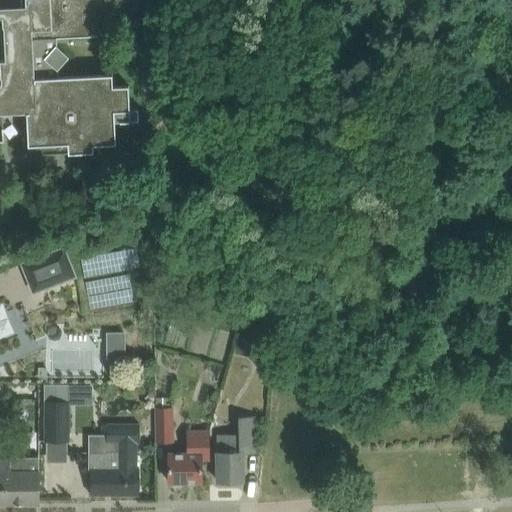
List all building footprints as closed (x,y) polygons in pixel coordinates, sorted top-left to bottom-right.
[(57,45),(57,38),(111,35),(110,23),(126,22),(125,9),(140,8),(140,0),(20,0),(20,5),(0,5),(0,139),(4,140),(2,113),(26,112),(28,145),(68,143),(69,153),(94,152),(93,144),(116,143),(115,120),(138,119),(138,108),(130,108),(128,85),(113,85),(113,73),(59,76),(58,67),(69,56),(57,45)] [(66,247),(22,262),(33,292),(76,276),(66,247)] [(85,253),(90,306),(138,300),(134,267),(139,266),(137,247),(85,253)] [(126,331),(107,331),(107,359),(126,359),(126,331)] [(104,353),(104,336),(93,336),(94,353),(104,353)] [(239,336),(236,349),(253,353),(256,340),(239,336)] [(39,378),(48,378),(48,367),(46,367),(39,367),(39,378)] [(44,383),(44,441),(69,441),(70,401),(68,401),(69,383),(44,383)] [(173,407),(170,407),(156,407),(154,407),(154,441),(173,441),(173,407)] [(238,434),(226,434),(217,434),(218,481),(244,480),(243,452),(257,452),(256,416),(238,416),(238,434)] [(140,469),(138,469),(139,442),(141,442),(141,423),(107,422),(107,443),(107,449),(90,448),(90,468),(91,468),(91,474),(91,494),(140,494),(140,469)] [(209,458),(209,438),(209,431),(188,431),(189,452),(169,452),(170,481),(202,481),(202,458),(209,458)] [(0,502),(39,502),(39,470),(39,456),(13,456),(11,458),(0,458),(0,502)]
